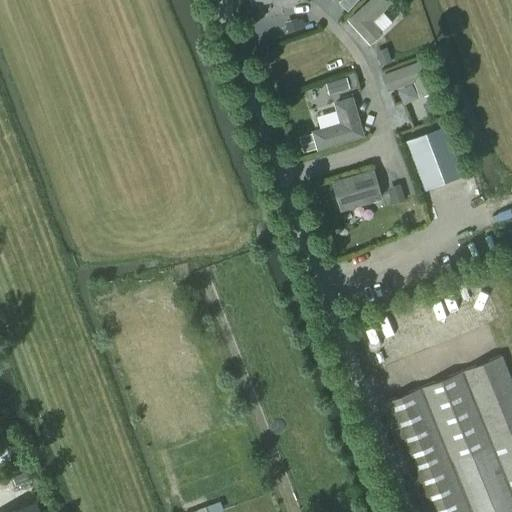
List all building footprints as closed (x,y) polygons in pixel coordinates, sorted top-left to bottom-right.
[(352,0),(341,0),(339,2),(348,10),(355,2),(352,0)] [(370,44),(383,32),(372,20),(393,1),(392,0),(367,0),(347,19),(370,44)] [(296,19),(286,22),(289,32),(299,29),(296,19)] [(325,32),(275,42),(278,60),(328,50),(325,32)] [(387,48),(376,52),(381,65),(392,62),(387,48)] [(436,89),(424,58),(381,74),(387,91),(414,81),(419,96),(436,89)] [(345,77),(327,82),(331,93),(348,88),(345,77)] [(353,98),(335,103),(341,123),(313,131),(318,150),(364,136),(353,98)] [(434,99),(423,103),(428,117),(440,113),(434,99)] [(445,124),(407,139),(425,188),(464,174),(445,124)] [(373,170),(334,181),(342,210),(381,199),(373,170)] [(400,184),(387,187),(392,204),(405,201),(400,184)] [(386,396),(426,511),(511,511),(511,367),(508,354),(386,396)] [(15,486),(22,503),(41,496),(33,478),(15,486)] [(38,511),(35,502),(5,511),(38,511)]
